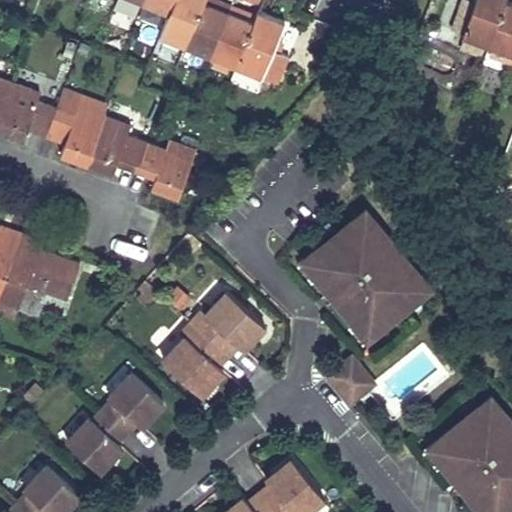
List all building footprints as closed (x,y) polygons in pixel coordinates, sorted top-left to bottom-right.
[(169,12),(174,0),(144,0),(144,2),(169,12)] [(186,46),(204,3),(205,0),(174,0),(169,12),(160,36),(186,46)] [(228,12),(230,7),(212,0),(205,0),(204,3),(228,12)] [(475,0),(462,36),(466,38),(462,47),(481,54),(485,44),(489,46),(505,1),(505,0),(475,0)] [(511,3),(505,1),(489,46),(492,47),(511,54),(511,3)] [(186,46),(211,56),(228,12),(204,3),(186,46)] [(253,22),(255,18),(230,7),(228,12),(253,22)] [(236,66),(261,77),(272,50),(284,21),(267,14),(259,11),(257,11),(255,18),(253,22),(236,66)] [(211,56),(236,66),(253,22),(228,12),(211,56)] [(511,58),(511,54),(492,47),(490,55),(510,62),(511,58)] [(290,57),(272,50),(261,77),(279,84),(290,57)] [(0,119),(14,81),(0,75),(0,119)] [(0,119),(0,131),(22,139),(27,128),(46,135),(56,107),(37,101),(41,91),(14,81),(0,119)] [(46,135),(65,142),(61,153),(87,163),(105,114),(78,105),(75,114),(56,107),(46,135)] [(117,162),(137,169),(147,140),(127,134),(131,124),(105,114),(87,163),(113,173),(117,162)] [(151,187),(179,196),(197,147),(169,138),(166,147),(147,140),(137,169),(156,176),(151,187)] [(366,209),(356,218),(365,229),(375,220),(366,209)] [(356,218),(306,259),(320,275),(317,277),(355,324),(358,322),(371,338),(421,298),(412,286),(422,278),(406,258),(400,263),(386,246),(392,240),(375,220),(365,229),(356,218)] [(0,295),(22,232),(8,227),(0,223),(0,295)] [(56,296),(67,299),(81,262),(42,248),(40,247),(38,254),(30,251),(36,237),(22,232),(0,295),(0,301),(18,309),(27,286),(56,296)] [(42,248),(45,240),(36,237),(30,251),(38,254),(40,247),(42,248)] [(306,259),(298,265),(311,282),(317,277),(320,275),(306,259)] [(159,291),(146,278),(141,284),(138,287),(143,291),(138,297),(147,305),(159,291)] [(422,278),(412,286),(421,298),(431,289),(422,278)] [(47,319),(56,296),(27,286),(18,309),(47,319)] [(267,324),(229,289),(206,315),(202,312),(193,322),(229,354),(238,345),(249,333),(254,338),(267,324)] [(188,335),(165,360),(202,394),(215,381),(210,376),(220,364),(229,354),(193,322),(184,331),(188,335)] [(355,324),(350,328),(363,345),(371,338),(358,322),(355,324)] [(249,333),(238,345),(243,350),(254,338),(249,333)] [(353,356),(330,375),(352,401),(375,383),(353,356)] [(220,364),(210,376),(215,381),(225,369),(220,364)] [(165,401),(133,371),(110,397),(113,400),(104,409),(128,431),(137,422),(147,410),(153,415),(165,401)] [(43,392),(36,385),(21,401),(28,407),(43,392)] [(493,396),(482,404),(491,415),(501,407),(493,396)] [(482,404),(432,444),(445,461),(443,463),(481,510),(483,508),(486,511),(510,511),(511,511),(511,432),(511,431),(511,420),(501,407),(491,415),(482,404)] [(128,431),(104,409),(95,419),(91,416),(68,441),(101,471),(114,457),(109,453),(119,441),(128,431)] [(147,410),(137,422),(142,426),(153,415),(147,410)] [(119,441),(109,453),(114,457),(124,446),(119,441)] [(432,444),(424,451),(437,467),(443,463),(445,461),(432,444)] [(66,479),(33,450),(10,475),(14,478),(5,488),(29,510),(37,500),(48,488),(53,493),(66,479)] [(271,485),(261,493),(276,511),(308,511),(326,497),(294,458),(279,470),(284,475),(271,485)] [(284,475),(279,470),(267,480),(271,485),(284,475)] [(26,511),(29,510),(5,488),(0,493),(0,511),(26,511)] [(48,488),(37,500),(43,505),(53,493),(48,488)] [(234,506),(226,511),(276,511),(261,493),(251,502),(238,511),(234,506)] [(246,496),(234,506),(238,511),(251,502),(246,496)]
